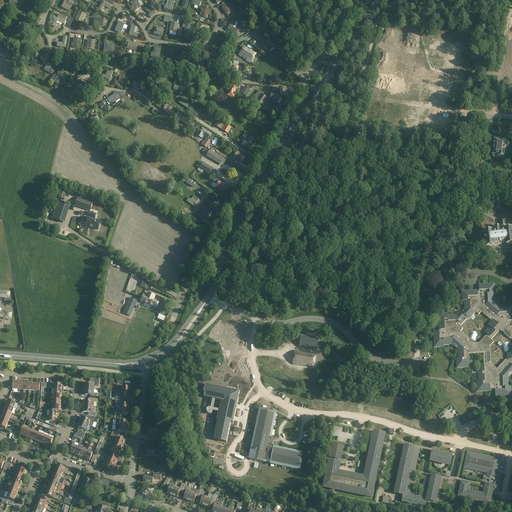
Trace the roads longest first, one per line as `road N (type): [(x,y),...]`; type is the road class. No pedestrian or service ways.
road 1 (track): [(300,89),(53,56),(0,32)]
road 2 (residential): [(172,322),(206,239),(321,55)]
road 3 (residential): [(56,458),(73,417),(76,376),(12,374),(0,396)]
road 4 (tertiary): [(144,364),(181,341),(209,299),(225,253)]
road 5 (tertiary): [(225,253),(177,337),(143,357)]
road 6 (residential): [(491,113),(479,202),(489,214),(511,213)]
road 7 (tertiary): [(284,144),(225,253)]
